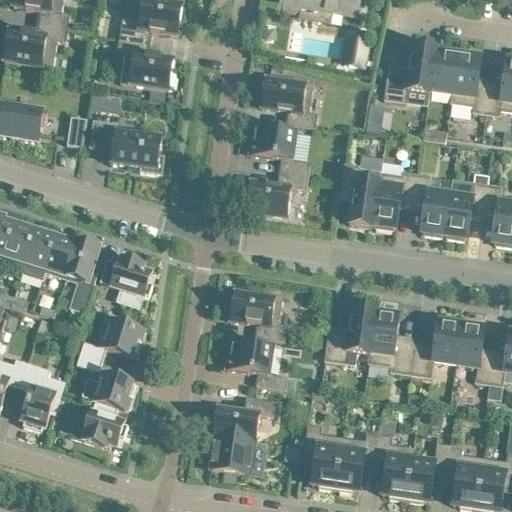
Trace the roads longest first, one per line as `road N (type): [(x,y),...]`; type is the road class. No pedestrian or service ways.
road 1 (residential): [(511,281),(209,234)]
road 2 (residential): [(209,234),(175,449),(159,502)]
road 3 (residential): [(209,234),(246,0)]
road 4 (residential): [(209,234),(0,170)]
road 5 (residential): [(159,502),(0,451)]
